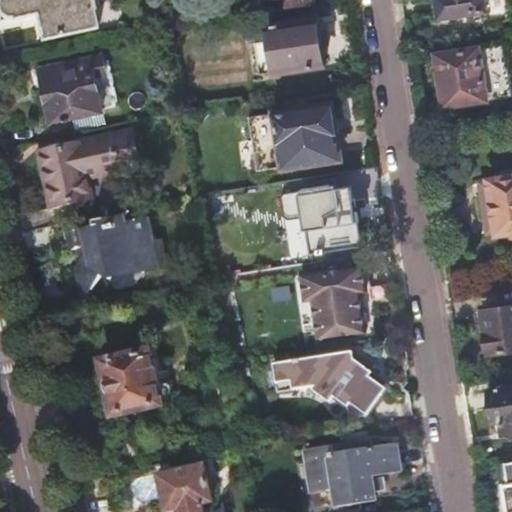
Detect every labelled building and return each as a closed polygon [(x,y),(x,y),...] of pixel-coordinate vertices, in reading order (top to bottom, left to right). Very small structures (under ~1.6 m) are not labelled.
[(0,0),(0,14),(2,16),(6,17),(6,19),(20,16),(23,28),(42,23),(45,37),(98,25),(94,7),(97,6),(95,0),(0,0)] [(511,0),(437,0),(440,18),(480,12),(481,21),(490,20),(491,24),(511,21),(511,20),(510,7),(511,7),(511,0)] [(270,42),(254,44),(259,75),(324,65),(317,17),(268,26),(270,42)] [(504,44),(436,54),(444,107),(511,96),(504,44)] [(90,57),(40,68),(44,85),(41,86),(48,119),(51,119),(52,121),(57,120),(58,123),(73,120),(72,117),(103,110),(102,108),(118,104),(111,73),(95,76),(90,57)] [(332,104),(249,117),(257,171),(341,158),(332,104)] [(132,134),(42,153),(53,209),(93,200),(88,178),(121,171),(120,169),(139,165),(132,134)] [(511,176),(491,179),(500,234),(511,232),(511,176)] [(359,183),(286,190),(292,251),(365,243),(359,183)] [(145,235),(142,219),(126,223),(124,216),(94,223),(95,227),(68,233),(72,251),(78,249),(84,248),(86,254),(81,262),(77,268),(80,282),(91,289),(101,273),(110,278),(121,260),(129,268),(146,270),(166,266),(160,240),(155,241),(145,235)] [(312,299),(319,338),(365,331),(358,291),(366,290),(362,265),(301,275),(305,300),(312,299)] [(484,334),(480,338),(481,347),(487,350),(488,349),(489,353),(511,349),(511,305),(482,310),(485,333),(484,334)] [(148,352),(102,363),(114,415),(160,405),(148,352)] [(355,360),(354,352),(274,364),(279,393),(316,387),(312,393),(328,404),(332,398),(349,410),(350,420),(369,416),(388,389),(371,377),(373,373),(355,360)] [(487,397),(487,401),(487,404),(489,407),(491,410),(492,413),(499,412),(504,439),(511,437),(511,386),(488,391),(489,394),(487,397)] [(330,450),(309,454),(315,489),(325,488),(325,491),(334,490),(337,507),(375,501),(371,476),(400,471),(395,446),(370,450),(369,441),(344,444),(346,454),(331,456),(330,450)] [(206,465),(158,475),(165,511),(166,511),(179,509),(179,511),(204,511),(202,504),(214,502),(206,465)] [(511,511),(511,466),(501,468),(507,511),(511,511)]
